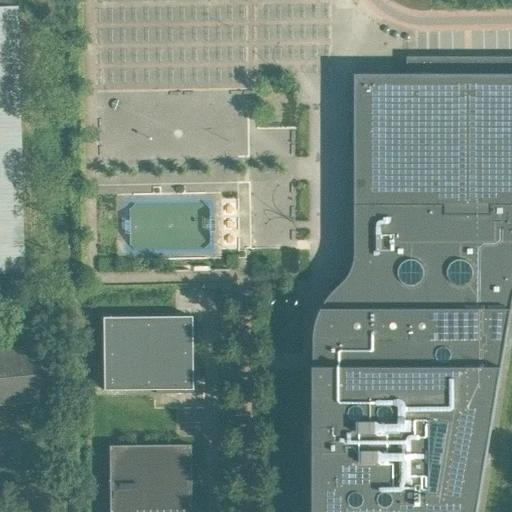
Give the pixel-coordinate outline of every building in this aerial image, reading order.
[(0,0),(0,272),(24,272),(17,0),(0,0)] [(478,511),(511,316),(511,312),(511,55),(407,56),(407,73),(356,73),(356,252),(355,264),(353,269),(350,274),(347,278),(344,281),(333,292),(328,297),(319,317),(316,327),(315,339),(315,511),(478,511)] [(191,316),(102,317),(103,389),(156,389),(156,393),(196,392),(196,367),(192,367),(191,316)] [(0,402),(36,399),(31,347),(0,350),(0,402)] [(190,511),(190,444),(108,445),(109,511),(190,511)]
